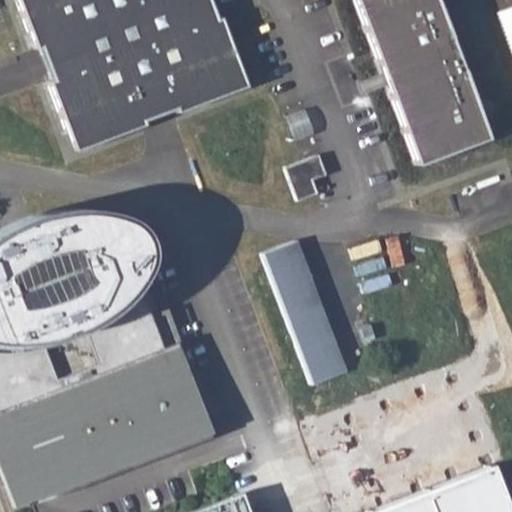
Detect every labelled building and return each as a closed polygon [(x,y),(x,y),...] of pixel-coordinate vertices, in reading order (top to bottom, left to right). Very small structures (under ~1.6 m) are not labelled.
[(167,102),(237,76),(211,6),(206,8),(203,0),(15,0),(30,40),(35,38),(47,70),(41,72),(67,140),(134,115),(132,110),(166,98),(167,102)] [(381,78),(410,155),(478,129),(430,0),(352,0),(372,53),(381,78)] [(310,146),(278,157),(290,192),(310,184),(305,169),(318,164),(310,146)] [(0,481),(7,499),(22,493),(28,491),(204,425),(157,303),(151,305),(141,280),(147,278),(140,258),(130,233),(126,228),(119,223),(111,217),(103,213),(94,210),(86,209),(69,207),(55,207),(42,208),(35,209),(24,212),(11,216),(0,221),(0,481)] [(308,383),(341,370),(291,240),(257,252),(308,383)] [(310,420),(343,511),(364,511),(502,459),(461,361),(310,420)] [(506,511),(489,465),(364,511),(506,511)] [(199,511),(240,511),(235,498),(199,511)]
